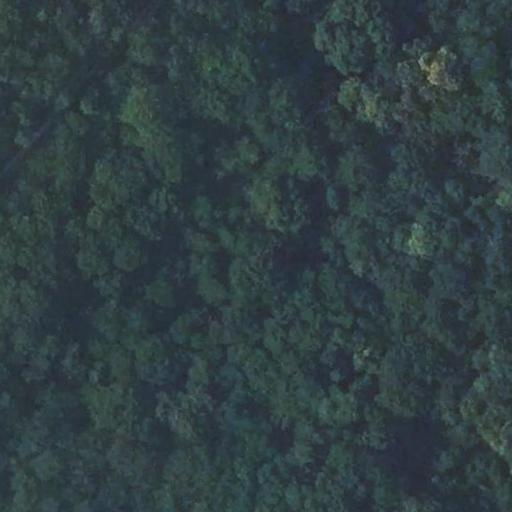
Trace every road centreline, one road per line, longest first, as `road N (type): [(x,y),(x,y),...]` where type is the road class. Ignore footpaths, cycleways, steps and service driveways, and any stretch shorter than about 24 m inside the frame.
road 1 (track): [(369,0),(0,421)]
road 2 (track): [(147,0),(0,169)]
